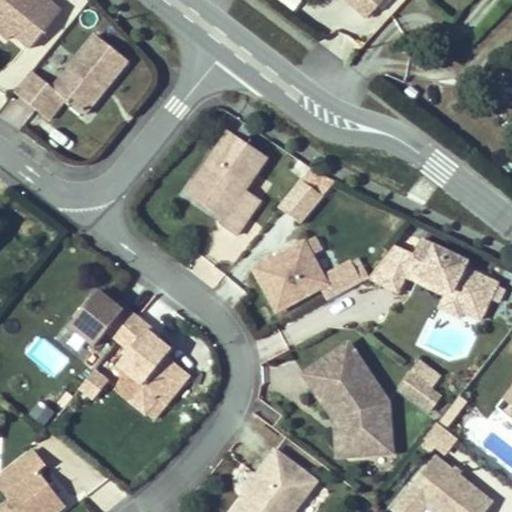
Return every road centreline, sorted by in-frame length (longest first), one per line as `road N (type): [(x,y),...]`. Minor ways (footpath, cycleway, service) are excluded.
road 1 (residential): [(127,511),(221,435),(238,405),(242,361),(231,329),(205,299),(59,197)]
road 2 (tertiary): [(511,222),(440,165),(385,134),(336,119),(230,43)]
road 3 (residential): [(59,197),(122,180),(230,43)]
road 4 (unknown): [(360,127),(435,31),(460,22),(481,0)]
